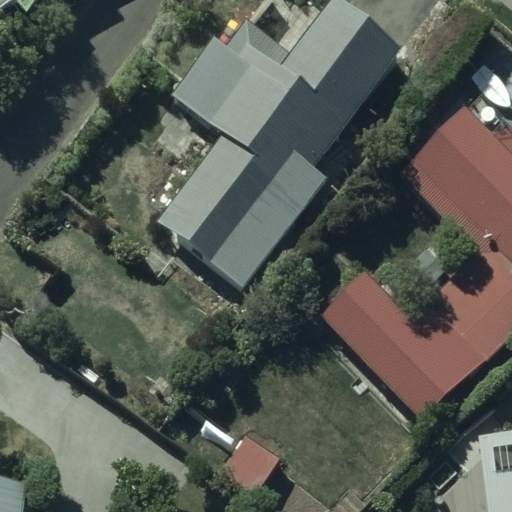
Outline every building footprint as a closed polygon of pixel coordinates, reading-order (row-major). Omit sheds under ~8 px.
[(0,0),(0,27),(15,15),(28,31),(63,2),(61,0),(0,0)] [(219,148),(155,229),(243,298),(323,195),(307,182),(397,66),(334,16),(296,65),(253,30),(228,62),(215,51),(170,109),(219,148)] [(365,282),(319,332),(422,437),(511,347),(511,136),(484,108),(396,195),(454,253),(444,263),(457,276),(408,326),(365,282)] [(511,511),(511,451),(477,455),(483,511),(511,511)] [(0,511),(21,511),(24,493),(0,490),(0,511)]
